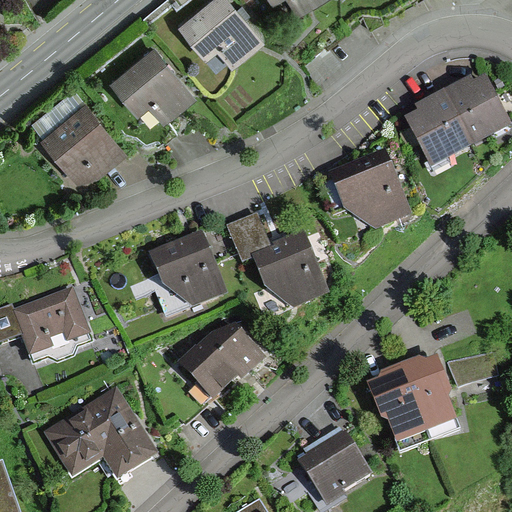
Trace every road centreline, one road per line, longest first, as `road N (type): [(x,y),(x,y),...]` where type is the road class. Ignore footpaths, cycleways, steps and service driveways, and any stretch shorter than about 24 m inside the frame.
road 1 (residential): [(0,259),(254,164),(335,115),(431,37),(465,33),(511,43)]
road 2 (residential): [(511,196),(170,511)]
road 3 (secondary): [(0,96),(122,0)]
